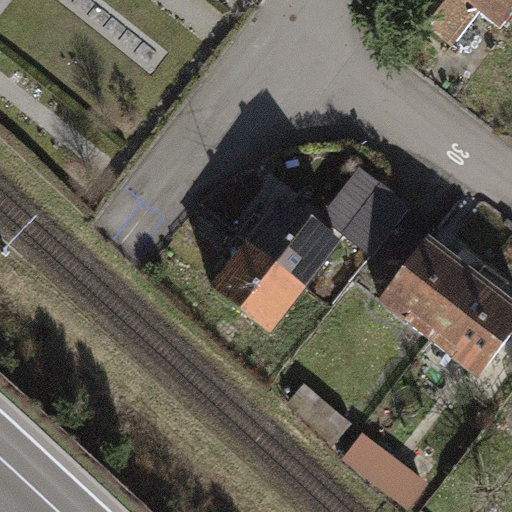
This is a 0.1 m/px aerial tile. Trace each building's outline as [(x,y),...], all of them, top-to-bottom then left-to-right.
[(511,0),(447,0),(440,10),(496,53),(511,33),(511,0)] [(430,189),(410,173),(383,206),(403,222),(430,189)] [(450,205),(430,189),(403,222),(423,238),(450,205)] [(277,227),(350,285),(384,243),(319,191),(298,218),(290,211),(277,227)] [(252,275),(317,327),(350,285),(277,227),(265,243),(273,249),(252,275)] [(412,298),(463,339),(511,277),(511,257),(501,248),(493,259),(463,235),(412,298)] [(511,277),(463,339),(511,378),(511,277)] [(368,456),(415,494),(426,480),(379,442),(368,456)]
